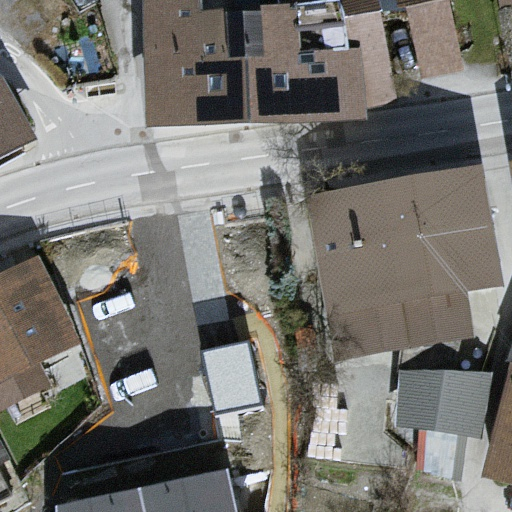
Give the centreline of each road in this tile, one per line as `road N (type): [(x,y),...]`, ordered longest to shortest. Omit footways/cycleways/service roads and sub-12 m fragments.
road 1 (tertiary): [(511,118),(96,181)]
road 2 (residential): [(96,181),(89,158),(35,83),(0,55)]
